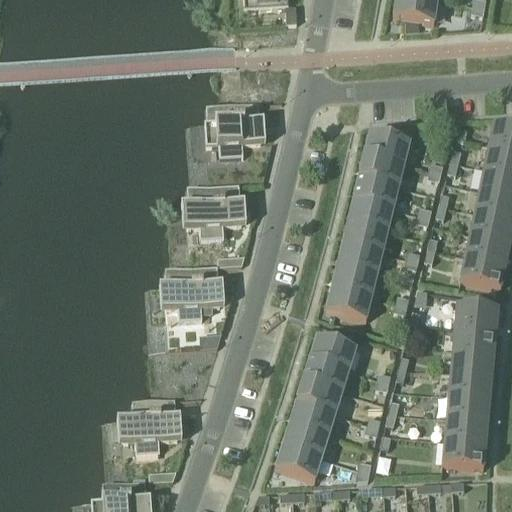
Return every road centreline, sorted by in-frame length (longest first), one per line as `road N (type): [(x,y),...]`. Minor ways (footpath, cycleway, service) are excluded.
road 1 (residential): [(185,511),(251,310),(305,97)]
road 2 (residential): [(305,97),(511,82)]
